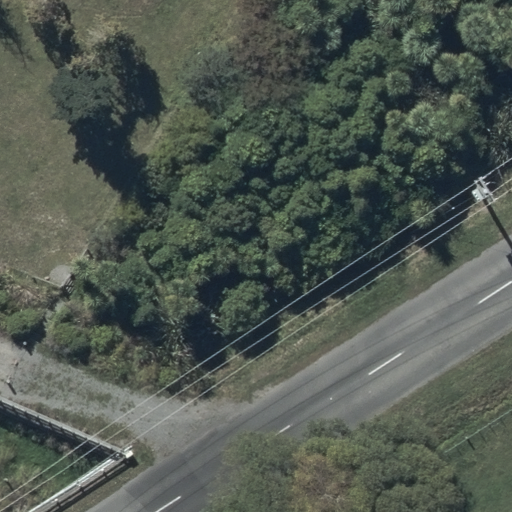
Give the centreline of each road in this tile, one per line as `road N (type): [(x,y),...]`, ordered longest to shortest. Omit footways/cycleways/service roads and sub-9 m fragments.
road 1 (tertiary): [(153,511),(511,276)]
road 2 (track): [(214,470),(0,350)]
